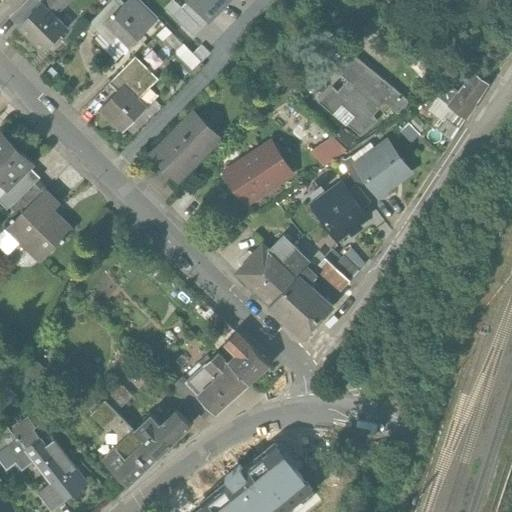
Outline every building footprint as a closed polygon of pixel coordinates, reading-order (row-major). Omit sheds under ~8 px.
[(38,0),(27,0),(9,17),(18,27),(42,3),(38,0)] [(45,0),(42,3),(18,27),(43,52),(66,29),(51,13),(64,0),(45,0)] [(116,0),(112,0),(89,23),(98,32),(105,24),(104,23),(121,5),(116,0)] [(125,0),(121,5),(104,23),(105,24),(131,48),(157,21),(135,0),(125,0)] [(190,0),(210,19),(228,0),(190,0)] [(397,88),(359,54),(343,71),(351,78),(340,90),(334,84),(320,101),(334,114),(342,104),(356,116),(348,124),(361,135),(378,119),(373,115),(397,88)] [(136,56),(110,82),(118,90),(144,64),(136,56)] [(118,90),(100,109),(122,131),(158,96),(149,87),(158,78),(144,64),(118,90)] [(475,69),(450,102),(467,114),(489,81),(475,69)] [(460,125),(442,114),(439,119),(443,122),(440,128),(453,136),(460,125)] [(194,116),(158,153),(180,175),(216,138),(194,116)] [(0,133),(0,180),(8,189),(30,166),(30,167),(33,164),(20,151),(19,152),(0,133)] [(334,136),(315,153),(325,167),(350,150),(334,136)] [(273,142),(227,172),(233,182),(230,184),(228,190),(231,194),(237,195),(240,193),(247,203),(293,173),(273,142)] [(388,142),(358,161),(379,193),(409,173),(388,142)] [(342,182),(331,190),(330,195),(315,206),(332,228),(335,228),(340,236),(349,229),(351,231),(353,231),(360,226),(360,224),(359,222),(367,216),(362,209),(348,190),(342,182)] [(371,202),(357,183),(348,190),(362,209),(371,202)] [(45,191),(12,224),(23,235),(19,239),(41,261),(72,231),(54,212),(60,206),(45,191)] [(269,248),(264,243),(236,273),(271,305),(296,276),(282,262),(297,247),(283,233),(269,248)] [(296,276),(271,305),(304,336),(333,305),(308,283),(319,271),(341,289),(350,280),(334,266),(324,256),(316,264),(297,247),(282,262),(296,276)] [(341,258),(330,249),(324,256),(334,266),(341,258)] [(359,270),(344,255),(341,258),(334,266),(350,280),(359,270)] [(233,330),(216,314),(207,322),(223,340),(233,330)] [(270,365),(237,334),(227,343),(237,353),(228,361),(250,383),(270,365)] [(228,361),(219,352),(206,363),(218,376),(199,395),(216,413),(250,383),(228,361)] [(153,415),(134,395),(132,397),(116,381),(101,396),(106,401),(136,432),(153,415)] [(136,432),(106,401),(90,416),(104,431),(108,427),(118,437),(115,440),(115,444),(118,447),(104,461),(129,487),(138,479),(137,478),(159,456),(136,432)] [(162,424),(153,415),(136,432),(159,456),(182,433),(191,424),(177,409),(162,424)] [(6,437),(4,438),(10,446),(16,442),(17,445),(19,444),(24,451),(38,440),(45,448),(50,443),(37,427),(34,429),(27,421),(6,437)] [(6,437),(0,429),(0,428),(0,454),(5,450),(10,446),(4,438),(6,437)] [(77,474),(52,442),(50,443),(45,448),(38,440),(24,451),(19,444),(17,445),(16,442),(10,446),(5,450),(16,464),(18,462),(24,470),(22,471),(22,472),(34,464),(51,487),(38,497),(49,511),(51,511),(82,488),(73,477),(77,474)] [(312,511),(322,504),(283,456),(214,511),(312,511)]
